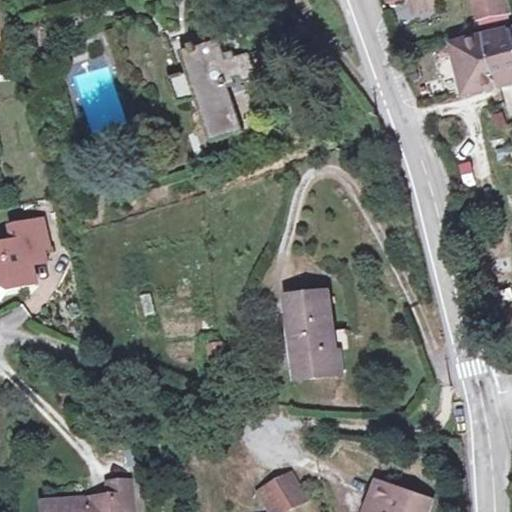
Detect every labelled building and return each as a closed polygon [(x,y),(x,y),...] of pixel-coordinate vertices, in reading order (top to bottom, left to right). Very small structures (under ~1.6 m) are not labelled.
[(507,0),(475,0),(480,23),(511,18),(507,0)] [(136,77),(119,27),(111,30),(127,80),(136,77)] [(452,47),(465,94),(498,85),(511,82),(511,32),(485,39),(452,47)] [(220,42),(183,54),(190,75),(173,81),(181,105),(198,100),(213,143),(244,133),(229,89),(235,86),(233,77),(239,76),(242,84),(258,79),(249,54),(227,62),(220,42)] [(33,257),(48,253),(40,225),(14,232),(18,247),(0,252),(0,289),(1,290),(23,284),(26,294),(41,290),(36,271),(33,257)] [(51,266),(48,253),(33,257),(36,271),(51,266)] [(11,298),(26,294),(23,284),(0,290),(11,298)] [(335,293),(295,299),(302,356),(313,355),(317,379),(346,375),(342,350),(339,331),(335,293)] [(352,329),(339,331),(342,350),(354,348),(352,329)] [(222,374),(234,372),(229,347),(218,349),(222,374)] [(284,472),(272,479),(286,505),(298,498),(284,472)] [(273,511),(286,505),(272,479),(257,488),(269,511),(273,511)] [(368,511),(429,511),(433,501),(378,479),(368,510),(368,511)] [(134,511),(132,482),(113,484),(114,499),(51,502),(51,511),(134,511)]
